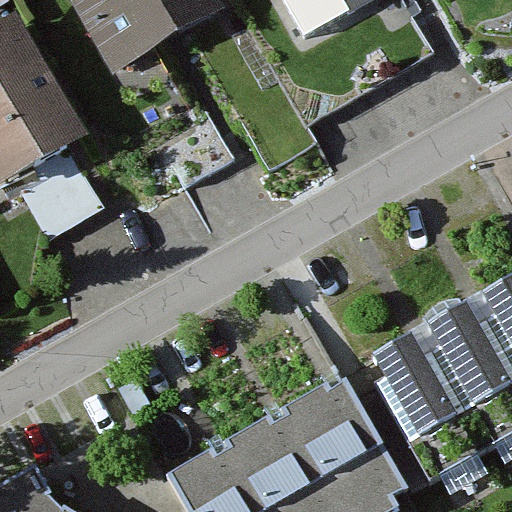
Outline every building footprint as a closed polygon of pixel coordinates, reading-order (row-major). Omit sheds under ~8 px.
[(225,0),(75,0),(121,82),(236,19),(225,0)] [(296,0),(303,14),(328,0),(296,0)] [(29,15),(0,30),(0,195),(98,142),(29,15)] [(395,367),(375,378),(447,511),(492,511),(511,501),(511,303),(501,309),(449,338),(395,367)] [(187,465),(155,482),(171,511),(406,511),(336,384),(303,402),(245,433),(187,465)] [(45,472),(0,497),(0,511),(64,511),(54,490),(45,472)]
